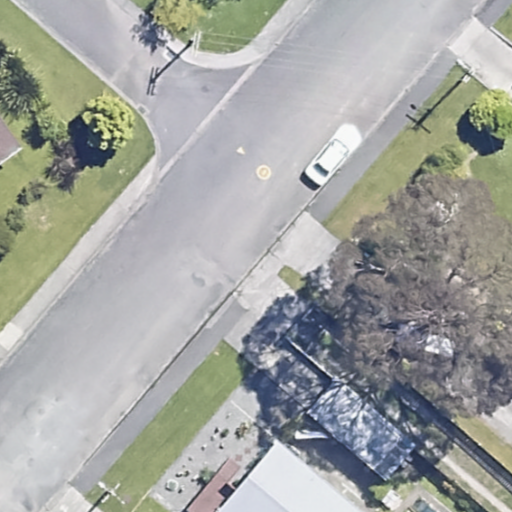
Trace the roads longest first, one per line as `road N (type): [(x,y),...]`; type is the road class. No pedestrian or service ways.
road 1 (residential): [(0,457),(246,172)]
road 2 (residential): [(246,172),(38,0)]
road 3 (residential): [(246,172),(392,0)]
